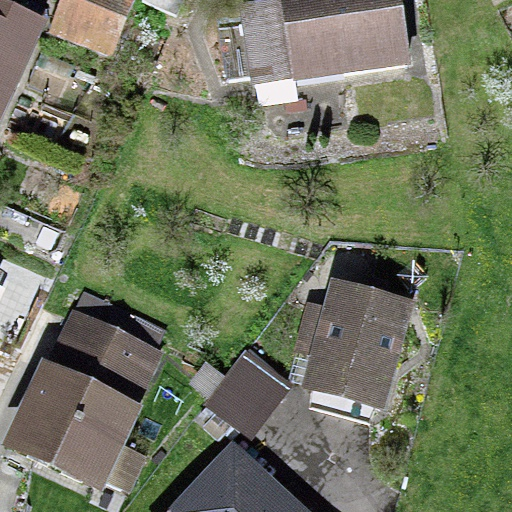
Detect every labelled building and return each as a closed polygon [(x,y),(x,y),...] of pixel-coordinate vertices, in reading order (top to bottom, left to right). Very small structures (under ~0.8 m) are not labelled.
[(130,7),(109,0),(62,0),(43,53),(106,75),(130,7)] [(399,0),(271,0),(284,99),(409,83),(399,0)] [(0,138),(34,55),(0,41),(0,138)] [(417,328),(329,303),(297,414),(386,439),(417,328)] [(164,345),(77,304),(1,465),(87,506),(164,345)] [(239,363),(223,382),(254,407),(270,388),(239,363)] [(254,407),(223,382),(205,402),(237,426),(254,407)] [(291,511),(226,462),(187,511),(291,511)]
